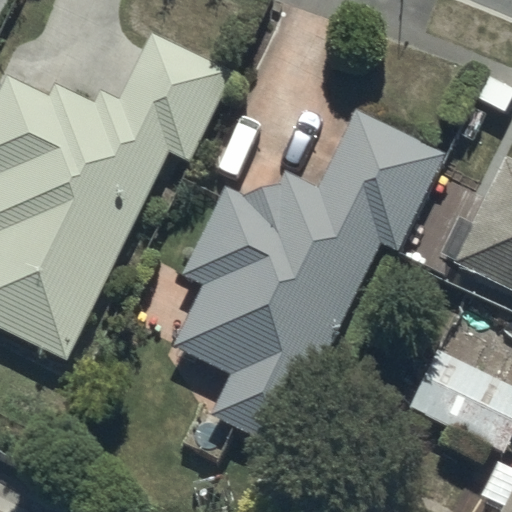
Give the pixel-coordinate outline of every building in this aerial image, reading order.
[(2,73),(0,77),(0,328),(62,359),(166,149),(187,159),(230,70),(147,31),(115,98),(94,88),(88,99),(51,81),(45,93),(2,73)] [(221,185),(180,269),(201,280),(167,344),(229,373),(209,415),(273,446),(377,240),(393,249),(424,190),(460,209),(474,182),(435,162),(439,153),(355,108),(313,187),(282,170),(275,182),(238,193),(221,185)] [(511,156),(505,153),(451,259),(511,291),(511,156)] [(511,385),(424,344),(396,401),(499,455),(511,427),(511,401),(510,400),(511,385)] [(511,511),(511,466),(493,458),(476,495),(501,506),(498,511),(511,511)]
